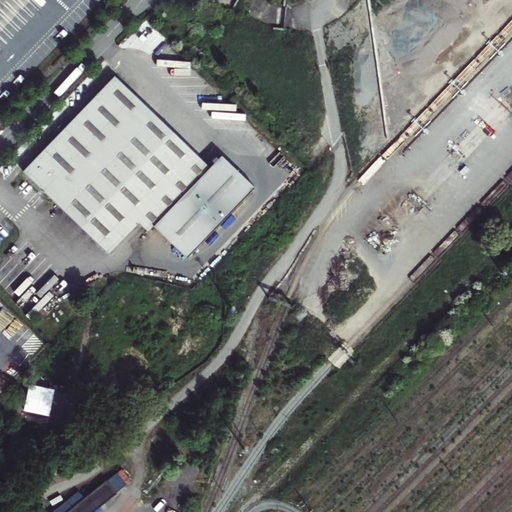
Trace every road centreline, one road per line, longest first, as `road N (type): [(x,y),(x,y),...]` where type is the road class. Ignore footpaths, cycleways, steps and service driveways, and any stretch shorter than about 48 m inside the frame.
road 1 (unclassified): [(0,149),(144,0)]
road 2 (track): [(20,511),(50,470),(67,391)]
